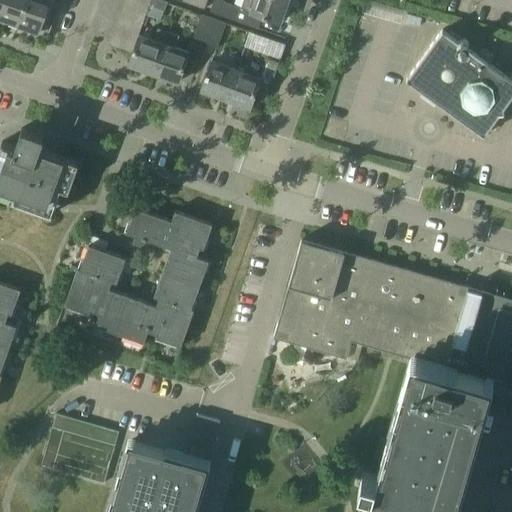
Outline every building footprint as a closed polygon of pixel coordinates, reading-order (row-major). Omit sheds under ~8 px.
[(4,0),(0,12),(0,18),(18,25),(27,0),(4,0)] [(27,0),(18,25),(40,32),(41,28),(50,31),(61,0),(27,0)] [(127,0),(125,0),(122,10),(145,18),(149,8),(127,0)] [(152,0),(151,5),(165,10),(168,2),(163,0),(152,0)] [(207,0),(182,0),(183,0),(205,9),(207,0)] [(288,0),(244,0),(242,6),(224,0),(214,0),(210,11),(258,28),(262,16),(281,22),(288,0)] [(122,10),(118,21),(141,30),(145,18),(122,10)] [(193,38),(206,43),(214,18),(202,14),(193,38)] [(214,18),(206,43),(218,47),(226,23),(214,18)] [(118,21),(114,32),(137,41),(141,30),(118,21)] [(129,64),(154,73),(169,31),(159,27),(155,38),(141,33),(129,64)] [(443,29),(407,79),(484,135),(511,95),(511,79),(468,47),(469,46),(469,45),(469,44),(469,43),(468,41),(468,40),(467,40),(466,39),(465,39),(463,39),(462,39),(460,39),(460,40),(459,41),(443,29)] [(169,31),(154,73),(179,82),(189,51),(176,46),(180,34),(169,31)] [(275,39),(250,31),(246,43),(270,52),(275,39)] [(137,41),(114,32),(109,44),(132,52),(137,41)] [(238,68),(227,99),(250,107),(255,95),(266,99),(280,62),(267,57),(261,76),(238,68)] [(201,90),(227,99),(238,68),(212,59),(201,90)] [(12,199),(43,211),(46,202),(55,205),(63,185),(60,184),(63,177),(72,180),(79,161),(41,147),(45,136),(22,127),(16,146),(2,141),(0,147),(0,189),(14,195),(12,199)] [(105,328),(135,338),(136,335),(145,338),(143,341),(144,342),(149,330),(158,333),(156,337),(157,337),(159,333),(167,336),(166,340),(181,346),(194,308),(188,306),(191,298),(195,299),(206,269),(202,268),(205,259),(209,261),(209,260),(197,255),(200,247),(204,248),(204,247),(201,246),(204,237),(207,238),(213,223),(175,210),(172,219),(136,207),(130,222),(134,223),(131,232),(127,231),(127,232),(171,247),(154,295),(160,297),(157,304),(110,288),(112,280),(117,282),(126,257),(89,244),(84,259),(87,260),(84,269),(78,267),(65,304),(80,309),(82,306),(90,309),(89,312),(90,313),(91,309),(100,312),(96,324),(97,325),(98,321),(106,324),(105,328)] [(136,236),(133,244),(149,250),(152,241),(136,236)] [(302,238),(274,336),(347,357),(352,339),(375,259),(342,250),(330,246),(302,238)] [(375,259),(352,339),(414,358),(414,356),(492,378),(491,381),(501,384),(501,385),(511,388),(511,298),(489,292),(466,285),(375,259)] [(0,381),(3,373),(0,372),(0,362),(3,364),(14,334),(10,333),(13,324),(17,326),(17,325),(5,320),(8,311),(12,313),(12,312),(9,310),(12,302),(15,303),(21,288),(0,280),(0,381)] [(449,511),(457,488),(459,488),(460,486),(457,486),(464,461),(467,462),(468,459),(465,459),(472,434),(475,435),(475,432),(473,432),(480,407),(482,408),(483,406),(480,405),(488,380),(491,381),(492,378),(414,356),(414,358),(413,359),(416,359),(409,384),(406,384),(406,386),(408,386),(401,411),(398,410),(398,413),(400,413),(393,438),(391,437),(390,440),(393,440),(386,465),(383,464),(382,466),(385,467),(382,478),(377,477),(375,476),(376,474),(361,470),(358,483),(372,487),(372,485),(374,486),(379,487),(379,490),(378,492),(375,491),(374,495),(377,495),(372,511),(190,511),(195,498),(197,490),(200,491),(200,489),(198,488),(204,467),(206,468),(208,462),(205,461),(187,456),(183,455),(183,456),(182,456),(179,466),(163,461),(167,450),(166,450),(135,441),(131,440),(130,442),(132,442),(129,453),(130,453),(126,468),(123,467),(123,469),(125,470),(122,481),(121,480),(117,494),(116,494),(115,496),(118,497),(115,507),(112,506),(110,511),(449,511)] [(198,413),(190,439),(212,446),(220,419),(198,413)] [(187,453),(187,456),(205,461),(205,458),(208,448),(190,443),(187,453)]
